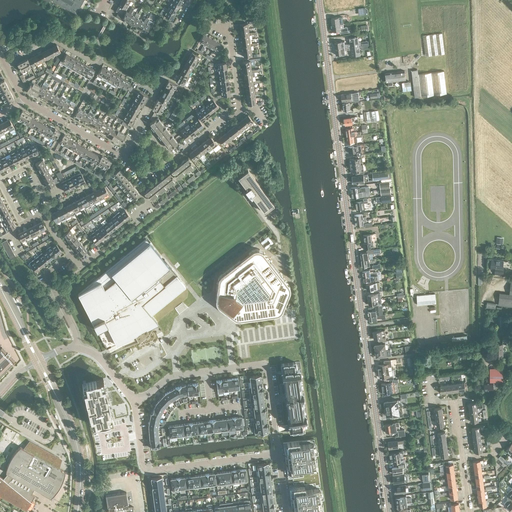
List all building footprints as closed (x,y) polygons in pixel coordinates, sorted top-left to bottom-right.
[(45,0),(49,2),(49,0),(51,0),(76,14),(84,0),(73,0),(73,1),(71,0),(45,0)] [(129,4),(122,0),(120,2),(119,2),(114,10),(117,12),(120,6),(126,9),(129,4)] [(170,5),(176,9),(178,7),(179,8),(181,5),(172,0),(170,0),(170,1),(171,2),(170,5)] [(170,5),(168,8),(167,10),(175,15),(177,12),(175,11),(176,9),(170,5)] [(166,7),(164,10),(166,11),(164,15),(171,19),(173,16),(174,17),(175,15),(167,10),(168,8),(166,7)] [(151,20),(155,15),(147,10),(142,16),(145,18),(146,17),(151,20)] [(128,21),(131,14),(127,11),(123,17),(118,13),(116,16),(124,21),(125,20),(128,21)] [(131,14),(128,21),(130,22),(129,24),(131,25),(136,17),(138,17),(139,16),(136,14),(135,16),(131,14)] [(331,18),(332,22),(331,22),(332,24),(332,25),(339,24),(339,20),(342,19),(345,19),(345,16),(341,17),(338,17),(331,18)] [(141,19),(138,17),(136,17),(131,25),(134,26),(134,25),(137,26),(141,19)] [(141,19),(137,26),(139,28),(138,29),(141,30),(146,22),(147,23),(148,21),(145,19),(144,21),(141,19)] [(146,22),(141,30),(143,32),(144,30),(146,32),(150,25),(147,23),(146,22)] [(339,24),(332,25),(332,28),(333,28),(333,31),(340,30),(340,33),(348,32),(347,27),(340,28),(339,24)] [(425,56),(445,54),(442,33),(423,35),(425,56)] [(199,41),(204,44),(208,36),(203,34),(199,41)] [(204,44),(209,46),(213,39),(208,36),(204,44)] [(335,42),(335,48),(359,45),(358,36),(349,37),(350,43),(345,44),(345,41),(335,42)] [(209,46),(214,49),(218,42),(213,39),(209,46)] [(218,52),(223,44),(218,42),(214,49),(218,52)] [(52,48),(56,55),(60,53),(57,45),(52,48)] [(359,45),(335,48),(336,55),(342,54),(342,50),(351,49),(351,56),(360,55),(359,45)] [(47,50),(51,58),(56,55),(52,48),(47,50)] [(42,53),(46,60),(51,58),(47,50),(42,53)] [(189,57),(199,62),(199,61),(197,60),(199,56),(192,52),(189,57)] [(37,55),(41,62),(46,60),(42,53),(37,55)] [(66,66),(71,56),(66,53),(63,59),(61,59),(59,62),(66,66)] [(33,58),(36,65),(41,62),(37,55),(33,58)] [(70,68),(76,59),(71,56),(66,66),(70,68)] [(199,62),(189,57),(186,62),(194,66),(196,67),(199,62)] [(28,60),(32,67),(36,65),(33,58),(28,60)] [(27,59),(22,61),(27,70),(32,67),(28,60),(27,59)] [(75,71),(80,62),(76,59),(70,68),(75,71)] [(17,64),(22,72),(27,70),(22,61),(17,64)] [(85,64),(80,62),(75,71),(80,74),(81,72),(81,71),(85,64)] [(194,66),(186,62),(184,66),(191,71),(194,66)] [(81,71),(81,72),(86,74),(90,67),(85,64),(81,71)] [(103,76),(107,69),(102,66),(97,76),(101,78),(103,76)] [(191,71),(184,66),(181,71),(189,75),(191,71)] [(86,74),(91,77),(95,69),(90,67),(86,74)] [(111,72),(107,69),(103,76),(107,79),(111,72)] [(252,71),(244,72),(244,77),(253,76),(253,77),(255,76),(254,72),(255,72),(255,69),(252,70),(252,71)] [(386,82),(388,82),(388,87),(393,86),(392,81),(406,80),(405,70),(385,73),(386,82)] [(444,71),(418,74),(418,70),(411,70),(415,97),(416,97),(416,99),(419,99),(418,97),(421,96),(447,93),(444,71)] [(179,76),(187,81),(190,76),(189,75),(181,71),(179,76)] [(116,74),(111,72),(107,79),(106,81),(111,83),(116,74)] [(117,84),(121,77),(116,74),(111,83),(116,86),(117,84)] [(187,81),(179,76),(176,81),(183,85),(186,80),(187,81)] [(121,77),(117,84),(122,87),(126,80),(121,77)] [(126,80),(122,87),(126,89),(130,82),(126,80)] [(166,85),(167,85),(174,89),(177,85),(168,80),(166,85)] [(253,82),(245,83),(246,88),(254,87),(253,83),(257,82),(256,80),(253,80),(253,82)] [(37,94),(41,87),(32,81),(27,90),(37,96),(37,94)] [(411,91),(411,86),(410,81),(402,82),(402,87),(403,92),(411,91)] [(0,87),(0,93),(0,94),(9,89),(6,84),(0,87)] [(164,90),(172,94),(174,89),(167,85),(164,90)] [(37,94),(42,97),(46,89),(41,87),(37,94)] [(0,94),(3,99),(11,94),(9,89),(0,94)] [(46,89),(42,97),(47,99),(51,92),(46,89)] [(162,95),(169,99),(172,94),(164,90),(162,95)] [(137,96),(145,100),(148,95),(139,91),(137,96)] [(51,102),(55,95),(51,92),(47,99),(51,102)] [(358,92),(341,94),(342,102),(359,99),(358,92)] [(14,99),(11,94),(3,99),(5,104),(14,99)] [(56,105),(60,97),(55,95),(51,102),(56,105)] [(61,107),(65,100),(66,98),(61,95),(60,97),(56,105),(61,107)] [(169,99),(162,95),(159,100),(166,104),(169,99)] [(145,100),(137,96),(134,100),(141,104),(142,105),(145,100)] [(61,107),(66,110),(71,101),(66,98),(65,100),(61,107)] [(155,104),(163,108),(166,104),(159,100),(158,99),(155,104)] [(141,104),(134,100),(131,105),(138,109),(141,104)] [(214,100),(213,100),(209,103),(214,110),(219,106),(214,100)] [(71,101),(66,110),(70,113),(76,103),(71,101)] [(209,103),(205,107),(210,113),(214,110),(209,103)] [(163,108),(155,104),(152,108),(161,113),(163,108)] [(138,109),(131,105),(129,110),(136,114),(138,109)] [(201,110),(206,117),(210,113),(205,107),(201,110)] [(78,108),(74,115),(79,118),(83,110),(78,108)] [(22,110),(17,118),(22,121),(27,112),(22,110)] [(88,113),(83,110),(79,118),(84,120),(88,113)] [(126,114),(133,118),(136,114),(129,110),(126,114)] [(169,118),(172,120),(174,121),(179,113),(174,110),(169,118)] [(206,117),(201,110),(196,114),(201,120),(206,117)] [(378,110),(376,110),(370,111),(371,121),(377,120),(379,120),(378,110)] [(88,113),(84,120),(89,123),(93,116),(94,114),(89,111),(88,113)] [(157,132),(165,125),(158,117),(155,119),(154,118),(157,113),(154,111),(150,119),(152,121),(150,123),(157,132)] [(31,115),(27,112),(22,121),(27,124),(31,116),(31,115)] [(354,120),(354,119),(358,119),(358,123),(359,123),(364,122),(363,113),(357,114),(357,116),(354,117),(354,116),(344,118),(345,124),(352,123),(352,121),(354,120)] [(135,119),(133,118),(126,114),(123,119),(132,124),(135,119)] [(248,115),(244,118),(249,125),(253,121),(248,115)] [(31,116),(27,124),(31,126),(36,119),(31,116)] [(89,123),(93,126),(97,118),(93,116),(89,123)] [(93,126),(98,128),(102,121),(103,119),(99,116),(97,118),(93,126)] [(244,118),(240,122),(245,128),(249,125),(244,118)] [(13,126),(9,119),(4,122),(8,129),(13,126)] [(36,129),(40,122),(36,119),(31,126),(36,129)] [(204,125),(199,119),(194,122),(199,129),(204,125)] [(98,128),(103,131),(107,124),(102,121),(98,128)] [(8,129),(4,122),(0,124),(3,132),(4,131),(8,129)] [(41,132),(45,124),(40,122),(36,129),(41,132)] [(194,122),(190,126),(195,132),(199,129),(194,122)] [(235,125),(241,131),(245,128),(240,122),(235,125)] [(44,136),(46,134),(50,127),(45,124),(41,132),(40,134),(44,136)] [(107,124),(103,131),(108,134),(112,126),(107,124)] [(164,140),(171,134),(165,125),(157,132),(164,140)] [(231,128),(236,135),(241,131),(235,125),(231,128)] [(112,136),(116,129),(112,126),(108,134),(112,136)] [(191,136),(195,132),(190,126),(186,129),(191,136)] [(50,127),(46,134),(50,137),(54,130),(50,127)] [(54,130),(50,137),(55,140),(60,131),(55,128),(54,130)] [(236,135),(231,128),(227,132),(232,138),(236,135)] [(346,129),(346,136),(355,135),(354,128),(346,129)] [(116,129),(112,136),(111,137),(116,140),(121,132),(116,129)] [(181,133),(187,139),(191,136),(186,129),(181,133)] [(121,132),(116,140),(121,143),(126,134),(121,132)] [(227,132),(223,135),(228,142),(232,138),(227,132)] [(64,145),(68,138),(69,136),(64,133),(59,142),(64,145)] [(171,134),(164,140),(171,149),(178,143),(171,134)] [(224,145),(228,142),(223,135),(218,139),(224,145)] [(355,135),(346,136),(347,143),(356,142),(355,141),(361,140),(361,135),(355,136),(355,135)] [(213,149),(213,148),(217,145),(211,136),(206,140),(212,147),(211,147),(213,149)] [(69,147),(73,140),(68,138),(64,145),(69,147)] [(73,140),(69,147),(74,150),(78,143),(73,140)] [(213,149),(211,147),(212,147),(206,140),(202,143),(207,150),(209,152),(213,149)] [(30,147),(34,154),(39,151),(41,149),(43,146),(38,143),(36,145),(35,144),(30,147)] [(78,153),(82,145),(78,143),(74,150),(78,153)] [(207,150),(202,143),(198,147),(203,153),(207,150)] [(30,147),(29,145),(24,147),(29,157),(34,154),(30,147)] [(87,148),(82,145),(78,153),(83,155),(87,148)] [(353,155),(355,155),(362,154),(361,150),(358,151),(358,145),(348,146),(349,152),(353,152),(353,155)] [(19,149),(21,152),(25,159),(29,157),(24,147),(19,149)] [(200,158),(201,157),(200,156),(203,153),(198,147),(194,150),(199,157),(200,158)] [(87,148),(83,155),(88,158),(92,151),(87,148)] [(194,160),(199,157),(194,150),(189,154),(194,160)] [(92,151),(88,158),(93,161),(97,154),(92,151)] [(16,154),(15,152),(10,154),(11,157),(15,164),(20,162),(16,154)] [(16,154),(20,162),(25,159),(21,152),(16,154)] [(10,154),(5,157),(6,159),(10,167),(15,164),(11,157),(10,154)] [(97,163),(101,156),(97,154),(93,161),(97,163)] [(362,154),(355,155),(355,158),(349,159),(350,165),(363,163),(362,154)] [(102,155),(101,156),(97,163),(102,166),(107,157),(102,155)] [(6,159),(5,157),(0,159),(1,162),(5,169),(10,167),(6,159)] [(102,166),(107,169),(111,160),(107,157),(102,166)] [(180,164),(186,172),(195,165),(188,157),(180,164)] [(38,168),(46,164),(45,164),(43,159),(35,163),(38,168)] [(38,168),(41,173),(48,169),(50,168),(48,163),(45,164),(46,164),(38,168)] [(363,163),(350,165),(351,172),(357,171),(357,174),(364,173),(363,163)] [(186,172),(180,164),(171,171),(177,179),(186,172)] [(41,173),(43,178),(50,174),(52,173),(52,172),(50,168),(48,169),(41,173)] [(115,179),(123,172),(120,168),(112,174),(115,179)] [(264,212),(274,204),(248,169),(238,177),(247,188),(245,190),(249,196),(251,198),(253,197),(264,212)] [(373,180),(388,178),(387,171),(372,173),(373,180)] [(77,176),(81,184),(86,181),(81,172),(76,175),(77,177),(77,176)] [(119,183),(127,177),(123,172),(115,179),(119,183)] [(161,179),(168,187),(176,180),(170,172),(161,179)] [(46,182),(53,178),(50,174),(43,178),(46,182)] [(72,179),(76,186),(81,184),(77,176),(77,177),(76,175),(75,174),(71,177),(72,179)] [(76,186),(72,179),(71,177),(66,180),(71,189),(76,186)] [(122,187),(130,181),(127,177),(119,183),(122,187)] [(53,178),(46,182),(48,187),(56,184),(53,178)] [(153,186),(159,193),(168,187),(161,179),(153,186)] [(71,189),(66,180),(61,182),(66,192),(71,189)] [(126,191),(133,185),(130,181),(122,187),(126,191)] [(129,196),(137,190),(133,185),(126,191),(129,196)] [(106,186),(99,189),(103,196),(108,193),(110,196),(113,195),(106,186)] [(159,193),(153,186),(144,193),(151,200),(159,193)] [(99,189),(95,191),(99,199),(100,200),(104,198),(103,196),(99,189)] [(137,190),(129,196),(133,200),(140,194),(137,190)] [(95,191),(90,194),(95,203),(100,200),(99,199),(95,191)] [(90,194),(85,196),(90,205),(95,203),(90,194)] [(85,196),(81,199),(84,206),(85,208),(90,205),(85,196)] [(76,201),(80,209),(84,206),(81,199),(76,201)] [(356,210),(365,209),(368,208),(367,200),(355,202),(356,210)] [(80,209),(76,201),(71,204),(75,211),(76,213),(81,211),(79,209),(80,209)] [(75,211),(71,204),(66,206),(71,216),(76,213),(75,211)] [(71,216),(66,206),(61,209),(66,218),(71,216)] [(0,213),(1,216),(8,212),(6,207),(0,210),(0,213)] [(66,218),(61,209),(56,211),(61,221),(66,218)] [(126,220),(131,216),(125,210),(121,213),(126,220)] [(61,221),(56,211),(51,214),(56,224),(61,221)] [(120,211),(119,212),(115,215),(117,217),(122,223),(126,220),(121,213),(120,211)] [(8,212),(1,216),(3,220),(11,217),(8,212)] [(354,215),(355,220),(366,219),(366,216),(363,217),(362,215),(368,214),(367,212),(362,213),(362,214),(354,215)] [(117,217),(115,215),(111,218),(112,220),(118,227),(122,223),(117,217)] [(4,226),(13,221),(11,217),(3,220),(1,221),(4,226)] [(114,230),(118,227),(112,220),(108,223),(114,230)] [(13,221),(4,226),(7,233),(9,231),(9,230),(16,226),(13,221)] [(37,224),(42,233),(47,230),(42,221),(37,224)] [(109,233),(114,230),(108,223),(107,221),(102,225),(109,233)] [(42,233),(37,224),(33,226),(36,234),(37,235),(42,233)] [(105,237),(109,233),(102,225),(98,228),(105,237)] [(36,234),(33,226),(28,229),(32,236),(33,238),(37,236),(37,235),(36,234)] [(101,240),(105,237),(98,228),(94,232),(101,240)] [(32,236),(28,229),(23,231),(27,239),(32,236)] [(67,239),(74,234),(70,229),(63,234),(67,239)] [(26,242),(28,241),(27,239),(23,231),(18,234),(22,241),(25,240),(26,242)] [(97,244),(101,240),(94,232),(94,231),(89,235),(97,244)] [(70,243),(77,238),(74,234),(67,239),(70,243)] [(371,234),(363,235),(364,243),(363,243),(363,247),(373,246),(373,242),(372,242),(371,234)] [(77,238),(70,243),(74,247),(80,242),(77,238)] [(147,330),(148,329),(158,324),(157,322),(151,315),(186,287),(177,276),(178,275),(164,259),(152,243),(151,244),(150,243),(146,239),(146,238),(126,255),(125,256),(120,260),(112,266),(106,270),(98,278),(93,282),(78,294),(91,320),(93,324),(97,330),(107,325),(116,344),(134,335),(146,329),(147,330)] [(77,252),(84,246),(80,242),(74,247),(77,252)] [(52,248),(57,254),(62,251),(56,244),(52,248)] [(57,254),(52,248),(50,246),(46,249),(48,251),(53,258),(57,254)] [(84,246),(77,252),(81,256),(87,251),(84,246)] [(360,253),(361,260),(368,259),(368,254),(381,252),(380,248),(367,250),(367,253),(365,252),(360,253)] [(217,303),(217,304),(218,305),(219,306),(240,319),(275,314),(277,313),(278,312),(279,312),(280,311),(281,310),(281,309),(288,292),(289,291),(289,289),(289,288),(289,287),(288,286),(288,285),(287,284),(280,274),(263,252),(262,252),(261,251),(260,250),(258,250),(257,250),(256,250),(254,250),(253,250),(252,251),(234,265),(221,276),(219,277),(219,279),(218,281),(218,287),(216,298),(216,300),(216,301),(217,303)] [(48,251),(44,254),(49,261),(53,258),(48,251)] [(38,256),(45,264),(49,261),(44,254),(42,252),(38,256)] [(45,264),(38,256),(34,259),(35,261),(41,268),(45,264)] [(35,261),(34,259),(29,263),(36,271),(41,268),(35,261)] [(368,259),(361,260),(362,267),(369,266),(368,259)] [(503,267),(503,260),(492,259),(490,268),(495,269),(495,274),(503,275),(504,267),(503,267)] [(511,281),(510,282),(509,294),(499,293),(498,305),(511,306),(511,281)] [(377,282),(366,283),(367,290),(373,289),(374,292),(382,291),(382,287),(378,288),(377,282)] [(435,294),(417,295),(418,305),(436,303),(435,294)] [(368,311),(368,316),(383,314),(382,306),(384,306),(384,305),(375,306),(375,310),(368,311)] [(378,341),(390,340),(390,339),(386,339),(386,337),(382,337),(382,333),(385,333),(385,329),(373,331),(374,339),(378,338),(378,341)] [(495,357),(503,357),(503,344),(495,344),(495,357)] [(0,373),(7,367),(12,362),(13,363),(15,360),(2,347),(0,349),(1,350),(0,350),(0,373)] [(119,356),(122,361),(127,357),(124,353),(119,356)] [(384,364),(378,365),(379,371),(392,369),(391,360),(384,361),(384,364)] [(295,362),(281,364),(282,371),(282,372),(285,371),(285,374),(287,393),(285,393),(286,401),(287,401),(288,401),(291,423),(289,423),(289,424),(289,428),(290,431),(304,429),(309,429),(300,361),(295,362)] [(392,369),(379,371),(380,377),(387,376),(388,379),(393,379),(392,369)] [(497,382),(502,381),(502,371),(490,371),(491,382),(492,382),(492,383),(485,383),(485,390),(493,390),(493,386),(497,386),(497,383),(497,382)] [(113,420),(105,389),(105,386),(104,385),(104,383),(104,382),(103,379),(103,378),(102,378),(100,379),(82,383),(92,424),(113,420)] [(382,394),(393,392),(391,382),(381,384),(382,394)] [(183,394),(181,386),(175,387),(179,396),(183,394)] [(179,396),(175,387),(170,391),(175,398),(179,396)] [(170,391),(165,394),(170,401),(175,398),(170,391)] [(170,401),(165,394),(161,398),(167,404),(170,401)] [(164,408),(167,404),(161,398),(156,403),(164,408)] [(384,403),(385,409),(402,406),(401,399),(385,401),(385,403),(384,403)] [(154,408),(162,412),(164,408),(156,403),(154,408)] [(402,406),(385,409),(385,414),(387,414),(387,416),(391,415),(391,417),(403,415),(402,406)] [(160,416),(162,412),(154,408),(151,413),(160,416)] [(234,417),(236,430),(243,430),(241,416),(236,417),(234,417)] [(226,418),(228,431),(236,430),(234,417),(232,417),(232,418),(227,418),(226,418)] [(219,419),(221,432),(228,431),(226,418),(219,419)] [(212,420),(214,431),(214,434),(221,433),(221,432),(219,419),(215,420),(212,420)] [(214,431),(212,420),(209,420),(209,421),(205,421),(206,432),(214,431)] [(197,422),(199,433),(206,432),(205,421),(198,422),(197,422)] [(386,432),(398,431),(398,430),(400,430),(399,421),(393,422),(393,423),(392,423),(385,424),(386,432)] [(199,433),(197,422),(192,423),(191,423),(192,434),(199,433)] [(183,424),(185,436),(185,437),(192,436),(192,434),(191,423),(189,423),(186,424),(183,424)] [(185,436),(183,424),(178,425),(176,425),(177,437),(185,436)] [(177,437),(176,425),(168,426),(170,438),(177,437)] [(323,511),(314,439),(283,443),(285,455),(287,455),(288,460),(285,460),(288,478),(291,478),(291,480),(292,481),(288,482),(290,500),(293,500),(294,505),(291,505),(292,511),(323,511)] [(398,440),(388,441),(389,449),(398,448),(398,449),(404,448),(403,439),(398,440)] [(7,468),(6,471),(10,473),(6,479),(0,475),(0,495),(26,511),(34,496),(31,494),(34,489),(50,498),(53,495),(55,492),(58,489),(60,486),(61,483),(63,479),(64,476),(65,472),(54,466),(59,457),(38,445),(37,447),(29,442),(25,449),(21,446),(18,448),(15,451),(13,454),(11,457),(10,461),(8,464),(7,468)] [(390,453),(390,458),(400,457),(399,454),(403,454),(403,450),(398,451),(398,452),(390,453)] [(405,466),(405,463),(400,463),(398,464),(398,467),(392,468),(393,474),(403,472),(402,467),(405,466)] [(240,469),(238,470),(239,483),(247,482),(245,469),(240,470),(240,469)] [(230,471),(232,484),(239,483),(238,470),(236,470),(231,471),(230,471)] [(230,471),(223,472),(225,485),(232,484),(230,471)] [(218,486),(225,485),(223,472),(216,473),(218,486)] [(209,473),(207,474),(208,484),(216,483),(214,473),(209,474),(209,473)] [(200,475),(201,487),(209,486),(208,484),(207,474),(205,474),(200,475)] [(199,475),(192,476),(194,486),(194,488),(201,487),(200,475),(199,475)] [(405,480),(404,475),(393,476),(393,483),(405,482),(407,482),(407,479),(405,480)] [(185,477),(186,487),(194,486),(192,476),(186,477),(185,477)] [(180,491),(180,488),(178,477),(176,478),(170,479),(172,492),(180,491)] [(180,477),(178,477),(180,488),(186,487),(185,477),(180,477)] [(408,485),(394,487),(395,493),(406,492),(406,487),(409,487),(408,485)] [(128,504),(126,492),(105,496),(107,507),(108,507),(108,509),(106,509),(104,511),(133,511),(132,506),(128,507),(127,504),(128,504)]
